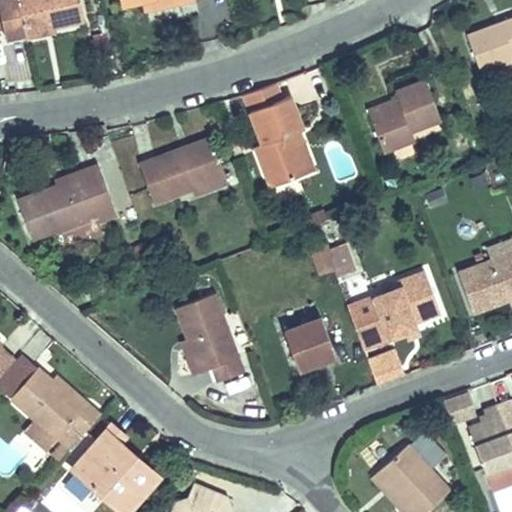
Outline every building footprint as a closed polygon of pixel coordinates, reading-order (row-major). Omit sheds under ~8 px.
[(99,0),(19,0),(16,1),(27,42),(44,37),(45,43),(61,38),(59,32),(66,30),(105,19),(99,0)] [(16,1),(0,4),(0,6),(5,27),(8,38),(25,34),(16,1)] [(511,14),(482,26),(498,65),(511,59),(511,14)] [(66,30),(59,32),(61,38),(68,36),(66,30)] [(424,99),(394,111),(409,147),(440,134),(437,126),(463,114),(443,64),(414,76),(421,93),(424,99)] [(284,137),(275,140),(290,180),(322,167),(308,132),(324,126),(309,90),(301,94),(294,76),(264,86),(284,137)] [(391,104),(394,111),(424,99),(421,93),(391,104)] [(247,168),(230,129),(161,158),(177,196),(213,181),(247,168)] [(308,132),(322,167),(332,163),(318,129),(308,132)] [(97,166),(100,175),(77,184),(40,199),(55,236),(79,226),(118,210),(121,217),(139,210),(118,158),(97,166)] [(97,166),(74,176),(77,184),(100,175),(97,166)] [(250,176),(247,168),(213,181),(217,190),(250,176)] [(424,195),(429,209),(445,203),(440,189),(424,195)] [(79,226),(87,246),(126,230),(121,217),(118,210),(79,226)] [(343,231),(330,236),(342,266),(355,260),(346,237),(343,231)] [(354,234),(346,237),(355,260),(358,267),(365,263),(354,234)] [(511,251),(477,265),(494,309),(511,302),(511,251)] [(431,318),(460,307),(443,265),(414,276),(417,283),(371,301),(388,343),(434,325),(431,318)] [(243,373),(268,363),(242,292),(204,306),(214,333),(226,364),(238,359),(243,373)] [(309,324),(324,366),(361,353),(346,311),(309,324)] [(0,375),(25,345),(0,325),(0,375)] [(226,364),(214,333),(206,336),(218,367),(226,364)] [(430,372),(420,346),(394,358),(404,382),(430,372)] [(20,383),(35,398),(64,367),(46,352),(22,380),(20,383)] [(64,367),(35,398),(94,450),(127,412),(112,398),(107,405),(85,386),(64,367)] [(22,380),(11,370),(1,381),(13,391),(20,383),(22,380)] [(91,380),(85,386),(107,405),(112,398),(91,380)] [(504,402),(496,382),(473,391),(481,412),(504,402)] [(465,388),(446,395),(454,417),(473,409),(465,388)] [(511,411),(510,412),(502,415),(511,441),(511,411)] [(139,422),(99,469),(143,507),(179,465),(149,439),(153,434),(139,422)] [(438,430),(407,461),(437,491),(430,498),(443,511),(448,511),(484,476),(438,430)] [(437,491),(407,461),(401,468),(430,498),(437,491)] [(201,510),(199,511),(249,511),(249,508),(231,502),(235,485),(224,483),(205,484),(201,510)] [(267,511),(259,491),(235,485),(231,502),(249,508),(249,511),(267,511)] [(57,511),(59,506),(40,501),(37,511),(57,511)]
